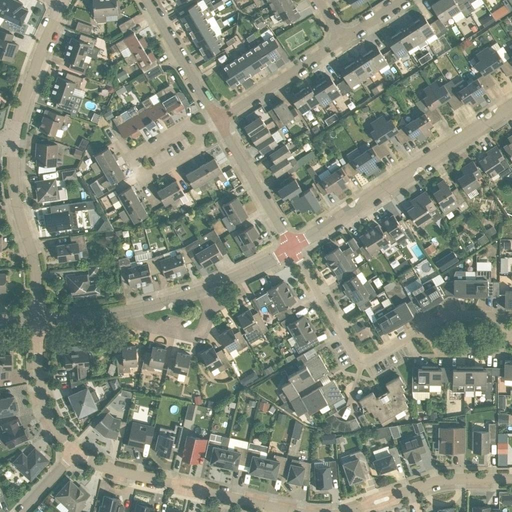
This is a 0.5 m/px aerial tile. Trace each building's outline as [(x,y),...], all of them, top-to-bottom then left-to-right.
[(24,34),(28,25),(23,23),(28,10),(21,7),(23,4),(14,0),(14,1),(9,0),(0,0),(0,16),(4,19),(1,26),(24,34)] [(106,15),(104,0),(92,0),(93,9),(91,9),(92,16),(94,16),(94,18),(97,23),(106,22),(106,15)] [(104,0),(106,15),(110,15),(120,14),(119,7),(117,7),(116,0),(104,0)] [(287,12),(296,7),(291,0),(289,0),(282,4),(279,0),(270,5),(275,13),(284,8),(287,12)] [(439,0),(431,5),(439,18),(434,21),(441,32),(446,28),(442,22),(451,16),(440,0),(439,0)] [(458,6),(455,2),(454,0),(440,0),(451,16),(455,22),(469,13),(463,3),(458,6)] [(466,0),(463,3),(469,13),(475,9),(470,3),(474,0),(466,0)] [(505,4),(510,11),(511,9),(511,3),(509,0),(503,0),(502,1),(505,4)] [(181,18),(186,26),(195,20),(193,16),(202,11),(197,3),(188,8),(190,12),(181,18)] [(287,24),(292,21),(300,16),(296,7),(287,12),(284,8),(275,13),(280,22),(284,19),(287,24)] [(210,11),(208,8),(202,11),(193,16),(195,20),(186,26),(191,34),(200,29),(198,25),(207,19),(213,16),(210,11)] [(491,15),(486,18),(490,24),(494,21),(491,15)] [(434,33),(436,35),(441,32),(434,21),(429,24),(424,16),(414,22),(425,39),(434,33)] [(123,33),(127,30),(136,25),(132,18),(119,26),(123,33)] [(264,20),(261,22),(258,18),(254,20),(259,29),(266,24),(264,20)] [(212,28),(209,24),(207,19),(198,25),(200,29),(191,34),(196,43),(205,37),(202,33),(212,28)] [(92,26),(88,25),(78,21),(75,29),(89,34),(92,26)] [(416,45),(425,39),(414,22),(405,28),(416,45)] [(210,46),(207,42),(217,36),(212,28),(202,33),(205,37),(196,43),(201,51),(210,46)] [(407,51),(416,45),(405,28),(396,34),(407,51)] [(13,35),(4,32),(0,30),(0,56),(11,60),(14,51),(16,52),(18,45),(11,42),(13,35)] [(278,44),(273,36),(269,30),(261,35),(264,40),(270,49),(266,52),(272,61),(280,56),(275,47),(278,44)] [(442,34),(441,32),(436,35),(439,40),(444,37),(442,34)] [(143,47),(143,48),(147,45),(143,37),(138,40),(134,33),(116,43),(120,51),(128,46),(132,53),(143,47)] [(92,50),(96,39),(81,34),(79,40),(72,37),(70,43),(68,42),(66,48),(91,57),(93,51),(92,50)] [(398,56),(407,51),(396,34),(387,40),(392,48),(387,52),(394,62),(399,59),(398,56)] [(206,59),(214,54),(220,51),(217,47),(221,44),(217,36),(207,42),(210,46),(201,51),(206,59)] [(463,42),(467,47),(472,44),(468,39),(463,42)] [(272,61),(266,52),(270,49),(264,40),(256,46),(262,55),(258,57),(264,66),(272,61)] [(262,55),(256,46),(248,51),(254,60),(250,63),(256,71),(264,66),(258,57),(262,55)] [(387,52),(382,55),(377,46),(368,53),(379,69),(388,63),(389,65),(394,62),(387,52)] [(137,61),(144,73),(158,64),(155,60),(156,59),(152,52),(147,54),(143,48),(143,47),(132,53),(124,58),(129,65),(137,61)] [(511,72),(504,61),(496,50),(492,53),(488,47),(482,51),(493,69),(499,65),(507,76),(511,72)] [(89,63),(91,57),(66,48),(64,54),(66,55),(64,60),(71,62),(69,69),(84,74),(88,63),(89,63)] [(248,77),(256,71),(250,63),(254,60),(248,51),(240,56),(246,65),(242,68),(248,77)] [(488,72),(493,69),(482,51),(476,54),(480,61),(476,63),(482,73),(481,74),(489,87),(495,84),(488,72)] [(423,56),(427,61),(432,58),(429,52),(423,56)] [(370,75),(379,69),(368,53),(359,58),(360,60),(370,75)] [(240,56),(236,59),(232,62),(238,70),(234,73),(240,82),(248,77),(242,68),(246,65),(240,56)] [(422,64),(427,61),(423,56),(418,59),(422,64)] [(370,75),(360,60),(359,58),(349,64),(360,81),(370,75)] [(231,87),(240,82),(234,73),(238,70),(232,62),(224,67),(227,72),(223,74),(231,87)] [(158,64),(144,73),(148,80),(155,77),(163,72),(159,64),(158,64)] [(351,87),(360,81),(349,64),(340,70),(346,79),(340,82),(347,93),(353,89),(351,87)] [(127,77),(123,70),(116,74),(120,82),(127,77)] [(79,89),(83,78),(67,73),(65,79),(58,76),(56,81),(54,81),(52,87),(72,94),(74,87),(79,89)] [(480,93),(489,87),(481,74),(478,75),(479,77),(467,85),(478,103),(484,99),(480,93)] [(146,79),(145,79),(143,75),(139,77),(136,79),(139,83),(146,79)] [(340,82),(336,85),(330,77),(321,83),(332,99),(341,94),(342,96),(347,93),(340,82)] [(472,107),(478,103),(467,85),(462,78),(454,83),(451,79),(443,84),(451,96),(452,95),(460,106),(468,101),(472,107)] [(460,106),(452,95),(451,96),(443,84),(439,87),(435,81),(429,85),(441,103),(447,99),(454,110),(460,106)] [(323,105),(332,99),(321,83),(312,89),(323,105)] [(377,86),(380,91),(385,88),(382,83),(377,86)] [(124,87),(126,91),(127,92),(133,89),(130,84),(125,87),(124,87)] [(323,105),(312,89),(309,84),(300,90),(311,107),(320,101),(323,105)] [(176,93),(176,92),(171,85),(156,93),(161,101),(167,112),(167,111),(174,107),(177,112),(185,107),(180,100),(186,97),(183,93),(178,91),(176,93)] [(435,107),(441,103),(429,85),(424,89),(428,95),(423,98),(430,109),(429,110),(437,121),(442,118),(435,107)] [(375,95),(380,91),(377,86),(371,90),(375,95)] [(72,94),(52,87),(50,93),(52,94),(50,99),(57,101),(55,107),(70,113),(74,101),(76,102),(78,96),(72,94)] [(301,113),(311,107),(300,90),(291,97),(301,113)] [(170,116),(167,111),(167,112),(161,101),(156,93),(142,102),(144,106),(146,110),(147,110),(153,120),(160,116),(163,120),(170,116)] [(428,127),(437,121),(429,110),(430,109),(423,98),(415,102),(423,114),(414,119),(426,137),(432,133),(428,127)] [(290,111),(289,110),(283,101),(274,107),(284,123),(293,117),(297,122),(301,119),(294,108),(290,111)] [(146,110),(144,106),(137,110),(135,106),(127,110),(132,118),(138,129),(139,128),(145,124),(148,129),(156,124),(153,120),(147,110),(146,110)] [(285,125),(284,123),(274,107),(273,108),(279,118),(275,121),(279,128),(285,125)] [(275,121),(279,118),(273,108),(268,111),(275,121)] [(65,116),(58,114),(49,111),(47,116),(44,115),(39,130),(61,137),(63,130),(60,129),(65,116)] [(107,120),(112,117),(109,111),(104,114),(107,120)] [(98,123),(101,115),(95,113),(91,120),(98,123)] [(333,122),(338,118),(335,113),(330,117),(333,122)] [(132,118),(125,122),(120,114),(113,119),(124,137),(131,133),(134,138),(141,133),(139,128),(138,129),(132,118)] [(398,130),(391,119),(387,121),(383,115),(377,119),(388,137),(394,133),(401,144),(407,141),(400,129),(398,130)] [(266,126),(265,125),(260,117),(245,127),(250,135),(266,126)] [(328,125),(333,122),(330,117),(325,120),(328,125)] [(382,141),(388,137),(377,119),(371,123),(375,129),(371,132),(378,143),(376,144),(384,156),(389,152),(382,141)] [(420,141),(426,137),(414,119),(400,129),(407,141),(416,135),(420,141)] [(311,128),(315,134),(320,130),(317,125),(311,128)] [(256,144),(271,134),(266,126),(250,135),(256,144)] [(285,144),(280,147),(271,134),(256,144),(262,153),(267,150),(270,154),(286,144),(285,144)] [(58,144),(47,144),(37,143),(36,156),(38,156),(37,164),(56,166),(58,144)] [(286,157),(292,153),(286,144),(270,154),(273,159),(270,160),(273,165),(286,157)] [(375,161),(384,156),(376,144),(362,154),(373,171),(379,167),(375,161)] [(511,170),(511,169),(502,154),(496,146),(489,151),(491,154),(480,161),(491,177),(498,173),(501,177),(511,170)] [(93,169),(116,156),(114,152),(112,154),(108,147),(95,155),(98,161),(91,165),(93,169)] [(276,175),(285,170),(286,169),(289,174),(301,165),(300,163),(298,164),(292,153),(286,157),(273,165),(270,166),(276,175)] [(367,175),(373,171),(362,154),(350,162),(346,156),(342,158),(346,164),(354,175),(363,169),(367,175)] [(106,174),(119,166),(116,160),(118,159),(116,156),(93,169),(96,174),(103,169),(106,174)] [(220,179),(222,182),(227,179),(214,158),(205,164),(216,182),(220,179)] [(482,176),(478,170),(473,161),(461,169),(465,174),(458,179),(468,193),(480,184),(477,179),(482,176)] [(197,165),(194,167),(208,190),(212,188),(211,184),(216,182),(205,164),(199,167),(197,165)] [(345,181),(354,175),(346,164),(331,174),(342,191),(348,187),(345,181)] [(116,181),(125,176),(119,166),(106,174),(109,179),(102,184),(104,188),(107,187),(109,191),(118,185),(116,181)] [(209,192),(208,190),(194,167),(191,169),(192,171),(186,175),(194,188),(199,185),(205,196),(210,194),(209,192)] [(233,174),(230,169),(225,172),(228,176),(228,177),(233,174)] [(75,170),(62,172),(63,180),(77,178),(75,170)] [(336,195),(342,191),(331,174),(316,184),(323,194),(332,188),(336,195)] [(301,188),(294,178),(293,177),(291,179),(289,180),(287,182),(285,183),(283,181),(280,183),(282,187),(278,190),(285,201),(290,198),(291,200),(301,194),(299,190),(301,188)] [(50,200),(60,199),(58,190),(56,180),(37,183),(40,200),(50,198),(50,200)] [(184,194),(181,189),(176,180),(170,184),(169,182),(166,184),(179,206),(183,204),(179,197),(184,194)] [(451,191),(449,188),(444,180),(438,184),(441,188),(434,193),(441,205),(439,206),(445,215),(458,206),(462,212),(469,207),(456,188),(451,191)] [(174,209),(179,206),(166,184),(162,185),(164,188),(157,191),(165,205),(170,201),(174,209)] [(123,204),(137,196),(131,186),(117,194),(111,198),(113,203),(120,199),(123,204)] [(313,192),(312,190),(310,188),(301,194),(291,200),(296,208),(294,209),(297,214),(306,208),(309,213),(321,205),(318,201),(321,199),(319,195),(316,197),(315,195),(313,192)] [(111,198),(117,194),(115,190),(108,194),(111,198)] [(442,216),(431,200),(426,192),(416,198),(417,200),(413,203),(415,206),(408,211),(418,226),(431,217),(434,221),(442,216)] [(242,206),(237,197),(231,200),(228,195),(215,203),(218,208),(219,207),(224,216),(228,214),(242,206)] [(144,204),(142,201),(140,202),(137,196),(123,204),(126,209),(119,213),(122,217),(144,204)] [(86,202),(69,204),(70,211),(87,209),(86,202)] [(134,222),(139,220),(148,215),(144,208),(146,207),(144,204),(122,217),(124,222),(131,218),(134,222)] [(234,224),(239,221),(248,216),(242,206),(228,214),(234,224)] [(48,231),(78,226),(77,216),(69,218),(68,211),(46,214),(48,231)] [(415,237),(409,229),(404,220),(399,224),(393,215),(388,218),(387,216),(382,220),(389,231),(390,231),(393,238),(403,231),(407,237),(410,241),(411,240),(414,238),(415,237)] [(114,229),(107,218),(98,231),(114,229)] [(244,243),(241,246),(244,251),(246,256),(257,250),(254,245),(251,240),(259,235),(253,225),(239,234),(244,243)] [(384,234),(384,233),(378,225),(374,227),(373,226),(367,229),(380,248),(383,252),(388,249),(392,246),(397,243),(393,238),(390,231),(389,231),(384,234)] [(486,230),(490,236),(497,232),(493,226),(486,230)] [(218,248),(223,245),(214,229),(209,232),(214,242),(205,248),(213,262),(223,256),(218,248)] [(370,254),(380,248),(367,229),(362,233),(363,234),(359,237),(364,245),(360,248),(367,259),(372,256),(370,254)] [(105,232),(106,240),(114,239),(112,230),(105,232)] [(59,261),(67,260),(69,261),(70,261),(71,261),(73,259),(81,258),(79,249),(86,248),(84,234),(70,236),(71,244),(57,246),(59,261)] [(477,239),(482,245),(489,240),(485,234),(477,239)] [(347,241),(350,247),(353,251),(359,247),(353,238),(347,241)] [(432,244),(424,249),(428,255),(436,250),(432,244)] [(194,262),(188,252),(185,247),(175,250),(176,255),(171,257),(177,276),(183,275),(182,273),(187,271),(185,264),(193,261),(194,262)] [(345,256),(349,253),(346,250),(342,252),(338,247),(325,255),(328,261),(326,262),(329,267),(345,256)] [(204,267),(213,262),(205,248),(196,253),(194,249),(188,252),(194,262),(199,259),(204,267)] [(171,278),(177,276),(171,257),(165,259),(163,254),(155,257),(154,257),(158,273),(163,271),(166,278),(170,277),(171,278)] [(345,276),(359,267),(358,265),(356,266),(354,263),(351,265),(345,256),(329,267),(331,270),(334,269),(337,274),(342,271),(345,276)] [(152,282),(151,275),(158,273),(154,257),(142,260),(136,261),(137,265),(142,286),(148,285),(147,283),(152,282)] [(142,286),(137,265),(136,261),(130,263),(129,260),(126,258),(118,260),(119,265),(122,281),(128,279),(130,287),(135,286),(136,288),(142,286)] [(441,271),(448,267),(442,258),(435,262),(441,271)] [(400,264),(404,270),(410,266),(408,262),(406,259),(400,264)] [(97,265),(88,266),(89,276),(98,274),(97,265)] [(347,294),(363,284),(356,274),(362,271),(359,267),(345,276),(348,280),(343,283),(346,289),(344,290),(347,294)] [(493,295),(493,282),(490,282),(491,270),(476,270),(476,279),(476,280),(475,297),(484,297),(484,295),(493,295)] [(465,296),(466,279),(465,279),(465,271),(456,271),(454,276),(454,281),(444,281),(448,294),(457,294),(457,296),(465,296)] [(89,285),(89,284),(88,273),(67,276),(68,284),(70,283),(72,296),(82,294),(82,295),(100,293),(99,283),(89,285)] [(444,281),(436,286),(432,279),(422,284),(434,305),(441,301),(440,299),(448,294),(444,281)] [(475,297),(476,280),(476,279),(466,279),(465,296),(475,297)] [(273,300),(291,290),(288,285),(287,285),(284,281),(267,290),(273,300)] [(369,300),(369,299),(371,298),(374,296),(371,291),(368,293),(363,284),(347,294),(349,298),(352,297),(355,302),(358,307),(369,300)] [(427,309),(434,305),(422,284),(412,290),(413,292),(409,295),(412,300),(411,300),(418,312),(426,307),(427,309)] [(293,313),(289,306),(296,301),(293,296),(295,295),(291,290),(273,300),(266,305),(272,315),(275,313),(280,321),(293,313)] [(262,307),(256,297),(251,300),(257,310),(262,307)] [(369,300),(358,307),(362,311),(372,305),(369,300)] [(410,317),(418,312),(411,300),(406,303),(405,301),(395,307),(404,322),(411,318),(410,317)] [(404,322),(395,307),(392,303),(383,308),(395,328),(404,322)] [(388,332),(395,328),(383,308),(375,313),(374,315),(377,320),(372,323),(379,335),(387,330),(388,332)] [(257,312),(252,315),(249,309),(238,315),(247,331),(244,333),(250,343),(264,335),(263,333),(268,330),(257,312)] [(304,315),(297,319),(294,314),(281,322),(284,327),(287,325),(293,336),(312,325),(308,319),(307,320),(304,315)] [(313,331),(315,330),(312,325),(293,336),(297,341),(295,343),(294,345),(299,354),(310,347),(307,342),(308,341),(316,336),(313,331)] [(240,330),(234,333),(231,328),(219,334),(229,351),(236,348),(238,351),(248,345),(240,330)] [(135,345),(122,347),(123,353),(116,354),(118,373),(130,372),(130,366),(137,365),(135,345)] [(87,350),(82,350),(82,346),(69,347),(69,352),(76,351),(76,353),(65,354),(66,359),(65,360),(65,363),(66,364),(67,369),(70,369),(71,377),(86,376),(85,367),(89,367),(87,350)] [(162,368),(164,359),(166,349),(153,346),(151,353),(145,351),(142,368),(153,370),(154,367),(162,368)] [(221,349),(216,352),(213,346),(201,353),(211,370),(217,366),(220,371),(231,365),(221,349)] [(0,376),(0,377),(8,377),(8,370),(11,370),(11,365),(12,364),(12,361),(11,359),(11,355),(1,355),(1,353),(0,352),(0,376)] [(186,374),(188,364),(190,355),(178,352),(176,358),(170,357),(166,373),(178,376),(177,380),(184,381),(185,374),(186,374)] [(306,366),(314,380),(329,372),(318,354),(308,360),(305,356),(301,358),(306,366)] [(104,373),(113,376),(117,366),(108,363),(104,373)] [(264,369),(267,374),(273,371),(271,366),(264,369)] [(306,385),(314,380),(306,366),(297,371),(306,385)] [(429,391),(430,366),(422,366),(422,368),(412,368),(412,391),(429,391)] [(447,381),(447,368),(438,368),(438,366),(430,366),(429,391),(440,391),(440,384),(441,384),(441,381),(447,381)] [(464,390),(465,367),(456,366),(456,368),(447,368),(447,381),(453,381),(453,392),(464,392),(464,390)] [(475,390),(475,367),(465,367),(464,390),(475,390)] [(492,375),(492,369),(483,369),(483,367),(475,367),(475,390),(486,391),(486,382),(492,382),(492,375)] [(297,390),(306,385),(297,371),(288,376),(291,380),(297,390)] [(405,387),(404,385),(399,376),(385,384),(389,390),(387,392),(391,398),(388,399),(390,401),(386,404),(384,402),(382,403),(378,397),(376,398),(372,392),(359,400),(365,410),(367,409),(369,411),(371,410),(377,420),(379,419),(381,422),(394,414),(397,418),(401,416),(410,410),(406,403),(409,402),(407,398),(406,398),(402,392),(404,391),(403,388),(405,387)] [(329,406),(333,404),(343,398),(333,379),(319,388),(329,406)] [(88,387),(87,387),(87,380),(71,381),(72,390),(74,390),(75,392),(69,395),(72,401),(71,402),(75,410),(76,409),(79,416),(90,411),(90,410),(97,407),(94,402),(100,399),(96,390),(90,393),(88,387)] [(299,394),(297,390),(291,380),(287,383),(281,386),(285,391),(279,394),(284,403),(290,399),(290,400),(299,394)] [(330,409),(329,406),(319,388),(310,393),(318,407),(322,413),(330,409)] [(309,412),(318,407),(310,393),(301,398),(307,408),(309,412)] [(307,408),(301,398),(299,394),(290,400),(298,414),(303,411),(307,408)] [(0,398),(0,414),(17,412),(17,410),(19,410),(18,403),(16,403),(14,396),(0,399),(0,398)] [(194,397),(195,405),(202,403),(201,396),(194,397)] [(268,411),(269,403),(260,401),(258,409),(268,411)] [(188,403),(185,418),(192,420),(195,405),(188,403)] [(279,413),(277,420),(285,421),(286,415),(279,413)] [(329,425),(336,417),(333,414),(325,419),(329,425)] [(368,422),(363,414),(358,417),(363,425),(368,422)] [(507,423),(506,415),(499,414),(498,414),(498,423),(507,423)] [(113,421),(112,420),(106,415),(95,427),(96,428),(95,429),(101,434),(102,433),(103,434),(105,435),(106,435),(114,437),(116,437),(117,435),(123,437),(126,422),(119,420),(117,420),(116,420),(115,420),(114,421),(113,421)] [(340,421),(336,417),(329,425),(330,425),(336,430),(340,421)] [(18,418),(1,425),(4,432),(3,432),(10,448),(22,443),(21,441),(28,438),(27,437),(29,436),(26,429),(24,429),(22,424),(21,425),(18,418)] [(351,421),(353,430),(360,427),(355,418),(351,420),(351,421)] [(302,425),(295,420),(291,437),(299,439),(302,425)] [(344,431),(346,421),(345,421),(340,421),(336,430),(344,431)] [(352,430),(353,430),(351,421),(346,421),(344,431),(352,430)] [(154,427),(133,422),(127,446),(142,449),(144,440),(151,442),(154,427)] [(412,423),(416,433),(424,430),(421,422),(412,423)] [(177,451),(183,426),(176,424),(174,430),(167,428),(165,436),(159,434),(156,448),(157,448),(156,452),(165,454),(166,452),(170,453),(171,449),(177,451)] [(489,452),(489,443),(495,443),(495,424),(489,424),(489,431),(473,431),(473,452),(489,452)] [(380,438),(392,434),(389,426),(376,428),(380,438)] [(465,452),(465,427),(439,427),(439,443),(442,443),(442,452),(444,452),(444,454),(451,454),(451,452),(465,452)] [(322,444),(335,443),(334,433),(321,435),(322,444)] [(401,456),(405,455),(406,457),(407,456),(409,462),(421,458),(419,452),(425,450),(419,434),(400,441),(403,449),(399,450),(401,456)] [(207,439),(187,435),(182,458),(197,462),(200,449),(204,450),(207,439)] [(223,468),(227,449),(221,447),(222,442),(209,439),(205,456),(211,457),(210,462),(215,464),(215,466),(223,468)] [(497,443),(497,454),(508,454),(508,442),(497,443)] [(244,465),(248,448),(235,445),(234,450),(227,449),(223,468),(231,469),(232,467),(237,469),(238,464),(244,465)] [(402,461),(396,446),(389,449),(388,446),(374,451),(376,459),(373,460),(378,473),(396,466),(395,464),(402,461)] [(22,453),(14,463),(18,467),(17,468),(31,480),(49,460),(35,448),(27,457),(22,453)] [(262,476),(266,458),(260,456),(261,451),(248,448),(244,465),(250,466),(249,471),(254,473),(254,475),(262,476)] [(365,477),(364,474),(360,464),(367,462),(363,450),(341,457),(350,482),(365,477)] [(266,458),(262,476),(270,478),(271,476),(276,478),(277,472),(283,474),(287,457),(274,454),(273,460),(266,458)] [(302,478),(309,480),(310,463),(299,460),(298,465),(291,464),(287,480),(291,481),(290,483),(297,485),(297,483),(301,483),(302,478)] [(337,478),(336,460),(329,461),(329,467),(315,468),(316,488),(331,487),(330,474),(336,474),(336,478),(337,478)] [(56,496),(55,498),(55,499),(58,502),(61,501),(64,500),(65,499),(68,502),(67,504),(72,508),(69,511),(77,511),(82,507),(85,504),(83,502),(90,494),(85,490),(83,492),(70,480),(56,496)] [(502,504),(511,504),(511,495),(503,495),(502,504)] [(101,506),(99,511),(122,511),(124,506),(119,505),(120,499),(105,496),(102,507),(101,506)] [(137,503),(134,511),(156,511),(153,511),(153,509),(154,507),(152,507),(147,506),(145,505),(145,504),(140,502),(139,504),(137,503)]
